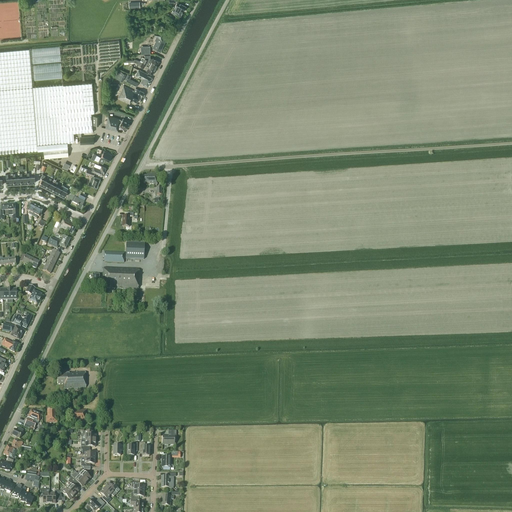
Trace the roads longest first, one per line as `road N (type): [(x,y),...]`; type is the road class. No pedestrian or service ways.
road 1 (unclassified): [(42,361),(227,0)]
road 2 (track): [(139,167),(511,143)]
road 3 (residential): [(85,220),(197,0)]
